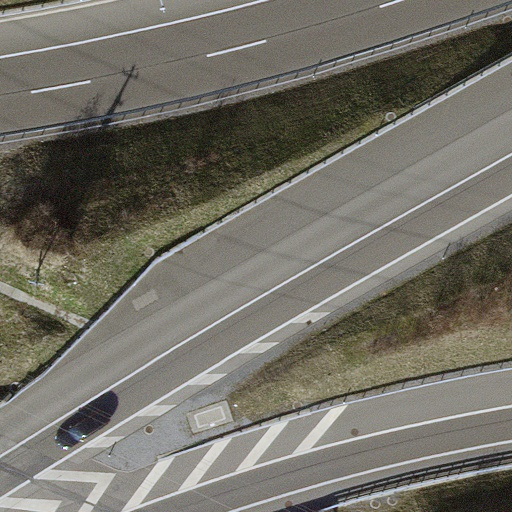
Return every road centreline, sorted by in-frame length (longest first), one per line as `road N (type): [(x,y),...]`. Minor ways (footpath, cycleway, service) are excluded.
road 1 (motorway): [(511,175),(0,479)]
road 2 (motorway): [(401,0),(238,48),(0,95)]
road 3 (motorway): [(511,423),(359,456),(179,511)]
